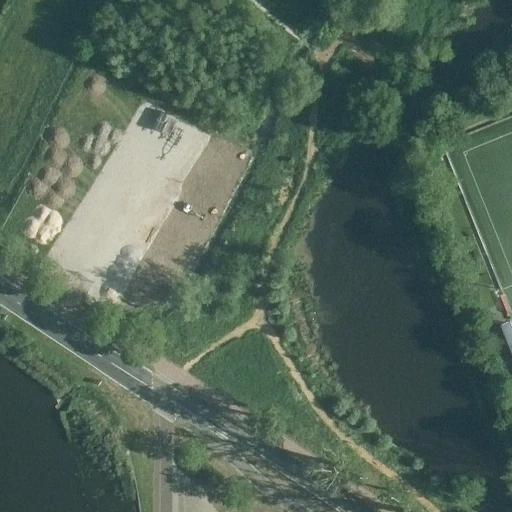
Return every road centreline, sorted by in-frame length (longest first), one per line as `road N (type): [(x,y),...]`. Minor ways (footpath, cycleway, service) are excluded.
road 1 (tertiary): [(354,511),(165,397)]
road 2 (tertiary): [(165,397),(299,511)]
road 3 (tertiary): [(0,292),(115,366)]
